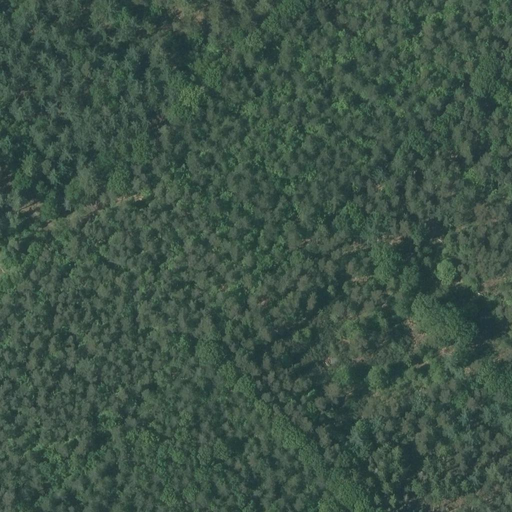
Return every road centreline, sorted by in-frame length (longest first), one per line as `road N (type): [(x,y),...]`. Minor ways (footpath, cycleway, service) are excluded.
road 1 (track): [(511,43),(29,511)]
road 2 (track): [(63,224),(355,511)]
road 3 (track): [(294,0),(63,224)]
road 4 (track): [(434,119),(309,0)]
road 5 (track): [(92,255),(0,351)]
